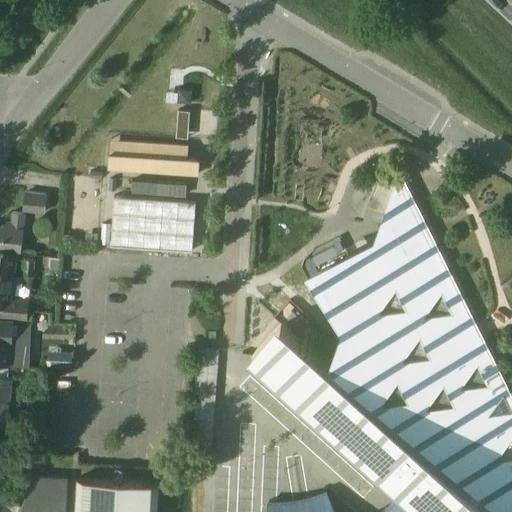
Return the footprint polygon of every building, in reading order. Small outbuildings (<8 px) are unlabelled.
[(197,173),(199,156),(186,156),(187,143),(111,138),(109,167),(197,173)] [(335,511),(326,490),(318,493),(310,496),(301,498),(293,500),(284,501),(276,501),(267,500),(266,511),(427,511),(428,511),(511,511),(511,399),(400,175),(375,240),(318,268),(345,321),(329,364),(281,321),(252,353),(399,486),(391,495),(383,503),(374,511),(372,511),(335,511)] [(25,190),(23,211),(46,213),(48,193),(25,190)] [(196,200),(114,195),(111,244),(192,249),(196,200)] [(0,225),(0,247),(21,250),(25,211),(12,210),(11,227),(0,225)] [(0,317),(27,319),(28,309),(29,299),(11,297),(13,289),(11,289),(15,258),(5,257),(5,252),(0,251),(0,317)] [(31,322),(30,321),(0,319),(0,363),(29,367),(31,322)] [(199,348),(193,435),(212,436),(219,350),(199,348)] [(0,420),(8,421),(12,380),(7,379),(8,369),(0,368),(0,420)] [(0,511),(66,511),(68,477),(32,474),(21,506),(5,499),(4,503),(0,501),(0,511)] [(76,511),(156,511),(158,482),(78,478),(76,511)]
